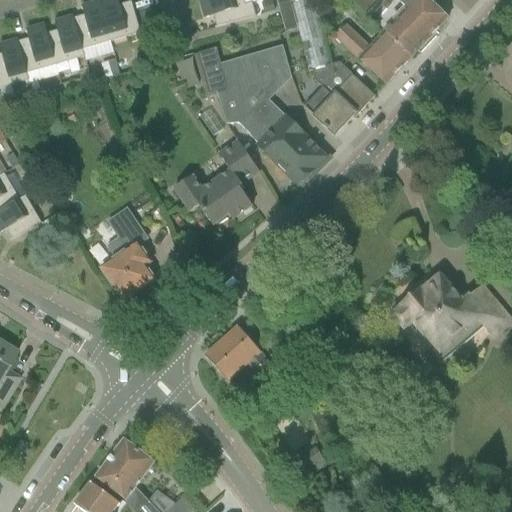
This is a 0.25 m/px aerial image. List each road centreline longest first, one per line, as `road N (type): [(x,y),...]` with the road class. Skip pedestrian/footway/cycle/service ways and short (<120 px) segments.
road 1 (residential): [(144,373),(330,195),(493,21)]
road 2 (residential): [(263,511),(229,460),(144,373)]
road 3 (residential): [(42,511),(144,373)]
road 4 (residential): [(144,373),(0,283)]
